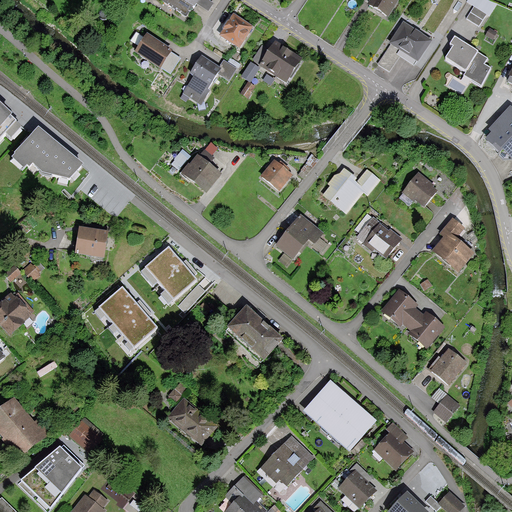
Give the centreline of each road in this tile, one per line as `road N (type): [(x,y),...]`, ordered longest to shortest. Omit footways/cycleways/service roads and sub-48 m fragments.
road 1 (residential): [(245,254),(129,162),(104,125),(0,31)]
road 2 (residential): [(326,357),(94,169)]
road 3 (residential): [(429,405),(245,254)]
road 4 (residential): [(375,511),(424,462),(424,444),(326,357)]
road 5 (residential): [(381,88),(245,254)]
road 6 (residential): [(189,511),(189,502),(326,357)]
road 7 (residential): [(507,235),(489,175),(469,147),(381,88)]
